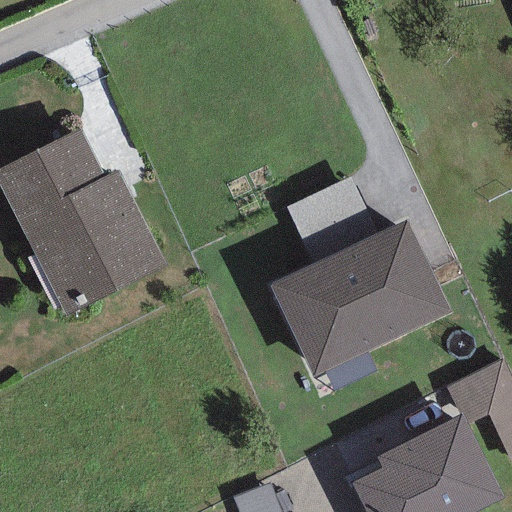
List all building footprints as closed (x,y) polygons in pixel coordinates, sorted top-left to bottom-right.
[(0,168),(0,190),(15,222),(103,179),(79,130),(0,168)] [(166,266),(117,171),(103,179),(15,222),(66,318),(166,266)] [(286,208),(313,265),(377,235),(350,178),(286,208)] [(313,265),(268,287),(313,380),(451,314),(406,221),(377,235),(313,265)] [(445,387),(459,417),(462,415),(467,425),(488,415),(511,465),(511,382),(502,361),(445,387)] [(459,417),(375,458),(380,469),(350,483),(364,511),(476,511),(503,499),(467,425),(462,415),(459,417)] [(280,511),(269,484),(231,499),(236,511),(280,511)]
